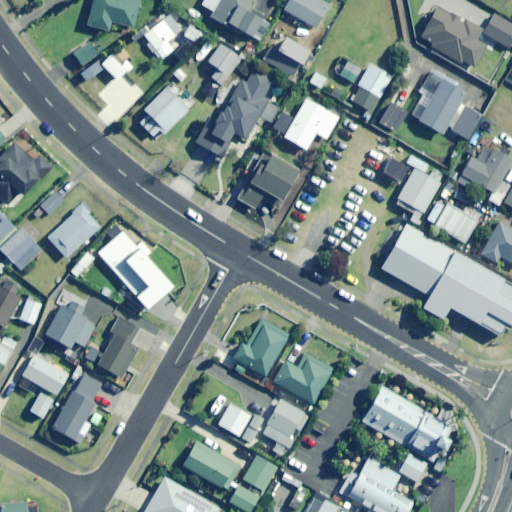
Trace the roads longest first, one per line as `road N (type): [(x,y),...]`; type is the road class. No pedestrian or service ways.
road 1 (tertiary): [(239,249),(97,151),(0,39)]
road 2 (tertiary): [(504,402),(239,249)]
road 3 (residential): [(97,498),(239,249)]
